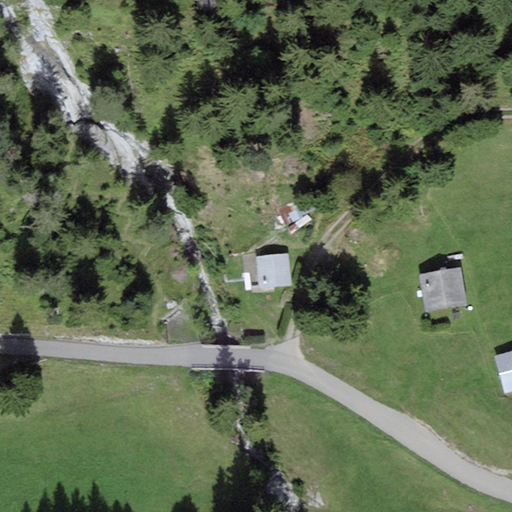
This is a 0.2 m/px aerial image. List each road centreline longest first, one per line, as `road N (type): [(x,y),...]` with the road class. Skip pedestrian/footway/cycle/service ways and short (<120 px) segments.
road 1 (track): [(511,491),(287,363),(0,352)]
road 2 (track): [(287,363),(313,263),(349,218),(448,128),(511,120)]
